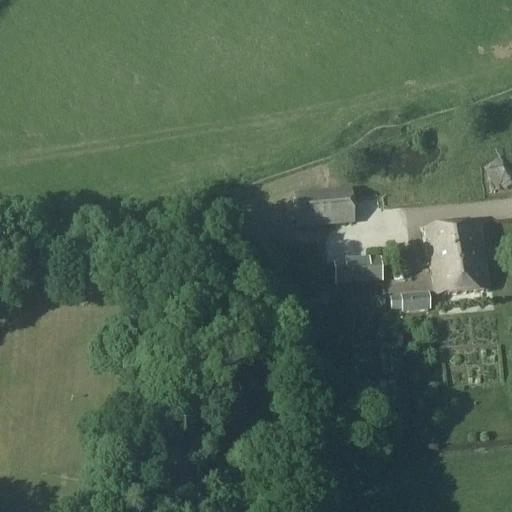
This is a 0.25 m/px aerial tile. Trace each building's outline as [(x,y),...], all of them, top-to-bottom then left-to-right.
[(511,162),(490,165),(492,179),(511,176),(511,162)] [(296,230),(353,224),(350,194),(293,199),(296,230)] [(479,226),(425,233),(434,298),(488,291),(479,226)] [(368,262),(333,265),(334,270),(335,285),(335,288),(370,285),(368,262)] [(428,313),(426,296),(399,298),(400,300),(401,313),(402,313),(402,315),(428,313)] [(400,300),(389,300),(390,314),(401,313),(400,300)]
